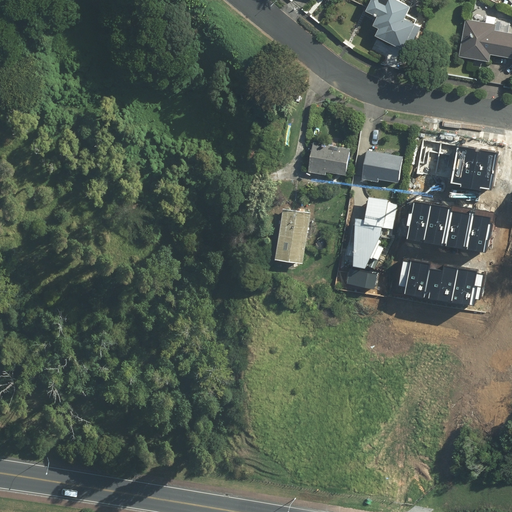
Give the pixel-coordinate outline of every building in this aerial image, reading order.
[(385,25),(381,33),(410,47),(422,20),(411,15),(417,3),(410,0),(376,0),(372,8),(384,14),(379,23),(385,25)] [(469,17),(462,55),(493,60),(494,53),(511,56),(511,31),(498,29),(499,22),(469,17)] [(426,138),(420,171),(453,177),(452,182),(491,190),(499,153),(426,138)] [(351,172),(355,146),(315,141),(311,170),(331,173),(331,169),(351,172)] [(369,148),(365,177),(383,180),(383,177),(404,180),(408,153),(369,148)] [(349,260),(374,264),(387,232),(388,226),(397,227),(400,203),(394,202),(394,197),(373,194),(371,217),(361,216),(360,231),(351,229),(347,257),(347,259),(349,260)] [(416,202),(410,238),(487,250),(492,217),(452,211),(452,208),(416,202)] [(309,261),(315,210),(286,207),(281,258),(309,261)] [(413,260),(406,291),(470,305),(477,272),(446,265),(444,271),(431,268),(432,264),(413,260)]
